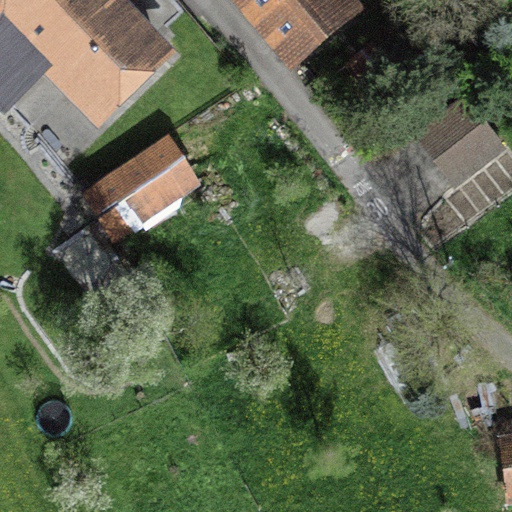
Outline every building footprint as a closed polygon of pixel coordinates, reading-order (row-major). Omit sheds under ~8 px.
[(127,0),(0,0),(0,57),(86,142),(177,49),(127,0)] [(252,0),(298,54),(360,2),(358,0),(252,0)] [(467,100),(415,137),(451,188),(503,151),(467,100)] [(119,251),(197,200),(169,159),(91,209),(119,251)] [(463,392),(481,436),(510,424),(492,380),(463,392)] [(511,437),(497,439),(505,509),(511,507),(511,437)]
